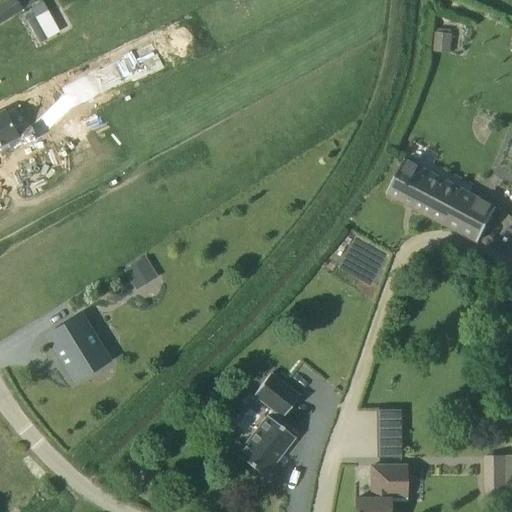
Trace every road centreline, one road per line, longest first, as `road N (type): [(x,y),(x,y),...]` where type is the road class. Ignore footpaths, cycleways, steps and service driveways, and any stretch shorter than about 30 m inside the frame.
road 1 (track): [(398,0),(389,71),(357,144),(221,314),(84,442),(70,476),(70,511)]
road 2 (track): [(381,306),(321,511)]
road 3 (unclassified): [(124,511),(51,459),(0,397)]
